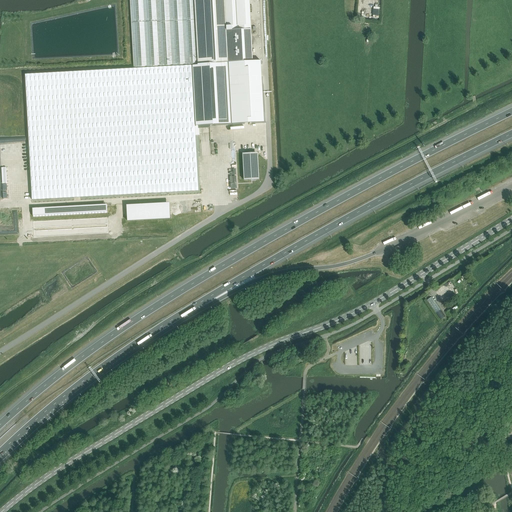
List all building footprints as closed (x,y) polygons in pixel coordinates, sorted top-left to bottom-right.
[(130,0),(134,68),(198,64),(194,0),(130,0)] [(194,0),(198,64),(228,62),(226,31),(224,0),(194,0)] [(249,0),(224,0),(226,31),(251,30),(250,5),(249,0)] [(226,31),(228,62),(253,61),(251,30),(226,31)] [(232,124),(264,122),(260,61),(253,61),(229,62),(232,124)] [(198,65),(193,65),(196,124),(196,126),(230,124),(229,99),(228,79),(229,79),(228,74),(228,62),(198,64),(198,65)] [(134,69),(128,69),(134,192),(199,189),(195,124),(196,124),(193,65),(198,65),(198,64),(134,68),(134,69)] [(128,69),(25,75),(32,200),(134,194),(134,192),(128,69)] [(244,180),(259,180),(258,155),(249,155),(249,153),(243,153),(244,180)] [(167,203),(127,205),(127,217),(128,221),(170,219),(170,215),(170,209),(167,210),(167,203)] [(55,214),(55,216),(58,216),(58,214),(58,216),(61,216),(61,214),(61,216),(64,215),(64,214),(65,215),(67,215),(67,214),(68,215),(70,215),(70,214),(71,215),(73,215),(73,213),(74,215),(76,215),(76,213),(77,213),(77,215),(79,215),(80,213),(80,215),(83,214),(83,213),(83,214),(86,214),(86,213),(86,214),(89,214),(89,213),(89,214),(92,214),(92,212),(92,214),(95,214),(95,212),(95,214),(98,214),(98,212),(99,214),(101,213),(101,212),(102,213),(104,213),(104,212),(105,213),(107,213),(107,211),(108,211),(107,207),(104,207),(101,207),(98,207),(95,207),(92,207),(89,208),(86,208),(82,208),(79,208),(76,208),(73,208),(70,209),(67,209),(64,209),(61,209),(58,209),(55,210),(51,210),(48,210),(45,210),(42,210),(39,210),(36,211),(33,211),(33,216),(34,217),(36,217),(36,215),(37,217),(39,217),(39,215),(40,217),(42,217),(42,215),(43,217),(45,217),(45,215),(46,215),(46,216),(48,216),(49,215),(49,216),(52,216),(52,215),(52,216),(55,216),(55,214)] [(168,242),(182,231),(180,228),(166,239),(168,242)] [(381,242),(383,245),(395,239),(394,236),(381,242)] [(445,314),(431,290),(426,293),(441,317),(445,314)]
